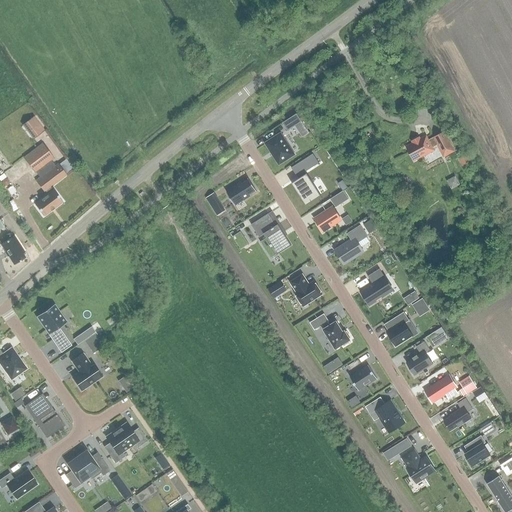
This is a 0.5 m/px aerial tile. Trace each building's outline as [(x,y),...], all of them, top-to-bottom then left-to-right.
[(296,114),(282,123),(287,131),(301,122),(296,114)] [(33,138),(43,131),(38,124),(29,131),(33,138)] [(413,144),(406,148),(414,161),(427,154),(434,151),(433,148),(437,145),(443,156),(453,151),(443,133),(433,138),(434,139),(428,142),(426,137),(420,140),(419,138),(411,142),(413,144)] [(270,151),(271,152),(273,155),(273,156),(274,156),(279,164),(293,154),(280,134),(266,143),(271,151),(270,151)] [(23,158),(34,173),(53,160),(42,145),(23,158)] [(312,154),(291,168),(297,177),(298,179),(291,183),(306,206),(321,196),(306,173),(306,174),(305,172),(318,163),(312,154)] [(458,159),(463,168),(471,164),(466,155),(458,159)] [(47,195),(35,204),(44,216),(62,202),(53,190),(52,191),(49,188),(66,176),(64,174),(58,166),(57,164),(55,166),(39,178),(35,181),(44,192),(47,195)] [(447,180),(452,189),(460,184),(456,175),(447,180)] [(256,192),(248,178),(247,178),(248,180),(242,184),(241,183),(226,192),(235,205),(249,196),(248,195),(255,191),(256,192)] [(330,199),(335,208),(348,199),(343,191),(330,199)] [(216,199),(209,204),(214,210),(220,206),(216,199)] [(322,232),(341,220),(332,207),(314,219),(322,232)] [(267,214),(251,225),(259,237),(264,234),(267,238),(271,244),(270,245),(271,246),(266,249),(272,258),(292,245),(286,236),(287,235),(287,234),(285,236),(278,224),(275,226),(267,214)] [(343,218),(346,224),(352,221),(349,215),(343,218)] [(369,233),(377,228),(371,218),(363,223),(369,233)] [(351,241),(334,251),(343,264),(363,251),(358,243),(367,237),(360,225),(350,232),(354,238),(351,241)] [(0,244),(13,265),(24,257),(22,254),(24,252),(14,236),(11,237),(9,232),(1,237),(4,242),(0,244)] [(241,232),(233,236),(240,249),(248,244),(241,232)] [(281,260),(259,274),(267,287),(289,274),(281,260)] [(367,276),(372,283),(359,291),(359,292),(360,291),(369,305),(388,292),(380,279),(384,276),(385,276),(385,275),(384,276),(379,269),(367,276)] [(290,282),(297,293),(295,294),(303,306),(322,294),(314,281),(309,285),(302,275),(290,282)] [(280,295),(286,291),(282,285),(276,288),(280,295)] [(419,297),(414,291),(409,294),(414,301),(419,297)] [(67,322),(54,304),(36,317),(48,335),(51,333),(54,339),(61,334),(57,329),(67,322)] [(404,312),(387,323),(388,323),(392,329),(388,332),(388,333),(389,332),(391,335),(389,337),(395,346),(411,336),(412,335),(405,323),(408,321),(409,322),(409,321),(409,320),(404,312)] [(348,338),(350,337),(346,332),(344,333),(344,332),(342,333),(335,322),(329,326),(327,322),(328,321),(323,314),(310,323),(314,330),(322,325),(324,329),(324,330),(335,348),(342,344),(343,345),(349,342),(348,340),(349,339),(348,338)] [(433,333),(426,337),(431,344),(433,347),(448,338),(441,327),(433,333)] [(69,343),(67,340),(57,347),(61,353),(71,345),(69,342),(69,343)] [(99,340),(89,347),(93,354),(103,346),(101,343),(99,340)] [(412,359),(406,363),(414,375),(414,376),(433,364),(432,363),(425,352),(429,350),(424,342),(416,347),(420,354),(417,356),(417,355),(412,358),(412,359)] [(0,350),(0,362),(11,378),(25,368),(20,361),(20,360),(19,360),(17,357),(17,356),(11,349),(3,355),(0,350)] [(72,377),(81,391),(102,377),(92,363),(90,364),(83,354),(71,361),(79,372),(72,377)] [(333,371),(328,363),(322,367),(327,374),(333,371)] [(377,379),(368,365),(349,377),(358,391),(377,379)] [(126,392),(133,388),(125,376),(118,380),(126,392)] [(456,387),(449,376),(424,391),(432,403),(445,394),(448,399),(457,393),(454,388),(456,387)] [(473,382),(460,390),(463,396),(466,394),(467,395),(477,388),(473,382)] [(15,400),(25,393),(20,387),(11,393),(15,400)] [(483,392),(480,387),(471,392),(474,398),(483,392)] [(39,420),(49,436),(64,425),(56,414),(55,415),(53,411),(54,411),(48,402),(43,405),(37,397),(24,406),(35,422),(39,420)] [(390,401),(384,404),(380,398),(366,407),(370,414),(375,411),(389,433),(404,423),(390,401)] [(451,416),(443,421),(450,431),(457,426),(458,427),(471,419),(467,413),(472,409),(465,398),(457,404),(460,409),(450,415),(451,416)] [(20,399),(15,402),(18,407),(23,403),(20,399)] [(352,410),(355,416),(360,413),(360,411),(357,407),(352,410)] [(7,421),(1,424),(8,434),(11,432),(13,431),(7,421)] [(134,443),(137,448),(147,441),(141,431),(135,435),(126,423),(116,430),(128,448),(134,443)] [(490,435),(485,426),(480,429),(485,438),(490,435)] [(108,453),(115,463),(125,456),(122,452),(128,448),(116,430),(106,438),(114,449),(108,453)] [(481,435),(464,446),(468,453),(465,455),(472,466),(490,455),(483,444),(485,443),(481,435)] [(406,438),(388,450),(393,457),(411,446),(406,438)] [(414,450),(402,458),(408,468),(407,469),(415,483),(435,471),(426,457),(420,460),(418,457),(414,450)] [(86,451),(77,457),(91,477),(90,477),(92,479),(101,473),(103,475),(110,470),(100,457),(94,462),(90,457),(86,451)] [(74,473),(67,477),(75,488),(81,484),(90,477),(91,477),(77,457),(67,464),(72,470),(74,473)] [(169,465),(166,460),(159,465),(162,469),(169,465)] [(27,470),(14,479),(9,472),(0,478),(0,487),(1,488),(6,485),(16,498),(36,484),(27,470)] [(117,474),(110,480),(117,490),(124,484),(117,474)] [(506,511),(511,508),(511,496),(499,476),(486,484),(503,511),(506,511)] [(174,485),(181,495),(187,491),(180,481),(174,485)] [(6,496),(11,493),(6,485),(2,488),(6,496)] [(146,488),(135,496),(140,502),(151,495),(146,488)] [(107,502),(102,505),(106,511),(111,508),(107,502)]
